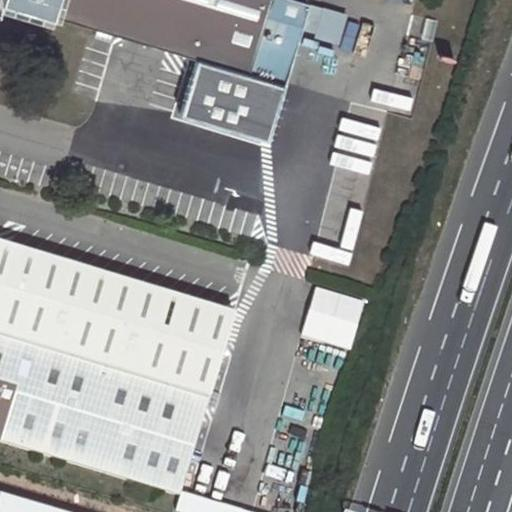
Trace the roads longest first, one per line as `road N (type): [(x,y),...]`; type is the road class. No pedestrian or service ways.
road 1 (unknown): [(0,89),(301,172),(330,143),(385,29)]
road 2 (trunk): [(511,202),(408,511)]
road 3 (trunk): [(469,511),(511,383)]
